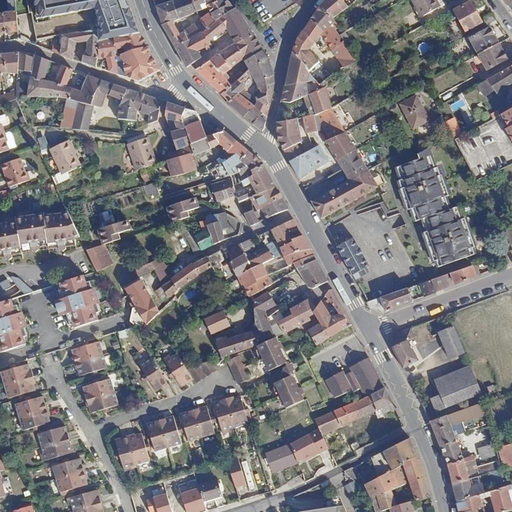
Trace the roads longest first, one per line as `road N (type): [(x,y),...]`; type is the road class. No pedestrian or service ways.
road 1 (primary): [(267,152),(369,330)]
road 2 (residential): [(0,46),(26,47),(179,97),(196,94)]
road 3 (residential): [(416,425),(237,511)]
road 4 (residential): [(317,0),(282,63),(267,152)]
road 5 (tertiary): [(511,276),(369,330)]
road 6 (residential): [(92,433),(178,405),(219,381)]
